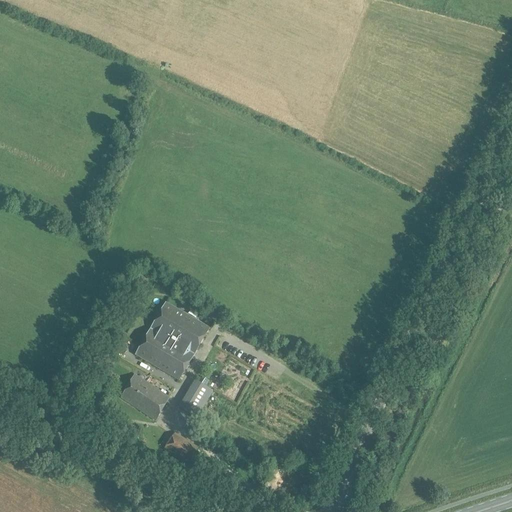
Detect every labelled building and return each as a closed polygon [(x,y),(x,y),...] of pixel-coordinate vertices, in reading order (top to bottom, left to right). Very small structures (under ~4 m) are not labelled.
[(167,303),(136,356),(179,380),(209,328),(167,303)] [(109,371),(105,379),(116,384),(120,377),(109,371)] [(177,390),(180,384),(154,372),(151,379),(177,390)] [(156,421),(170,398),(135,376),(121,398),(156,421)] [(213,391),(195,380),(178,409),(197,419),(213,391)] [(187,466),(199,448),(175,432),(163,450),(187,466)] [(300,493),(306,495),(309,488),(304,485),(300,493)]
